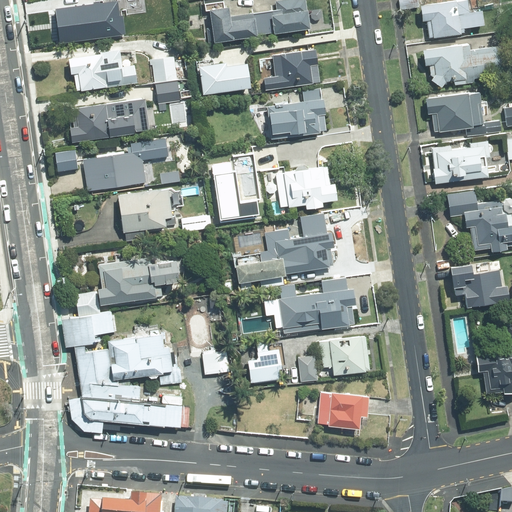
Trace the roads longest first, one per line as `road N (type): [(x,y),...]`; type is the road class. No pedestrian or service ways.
road 1 (residential): [(366,0),(426,423),(418,473)]
road 2 (tertiary): [(39,340),(0,61)]
road 3 (tertiary): [(418,473),(362,478),(149,459)]
